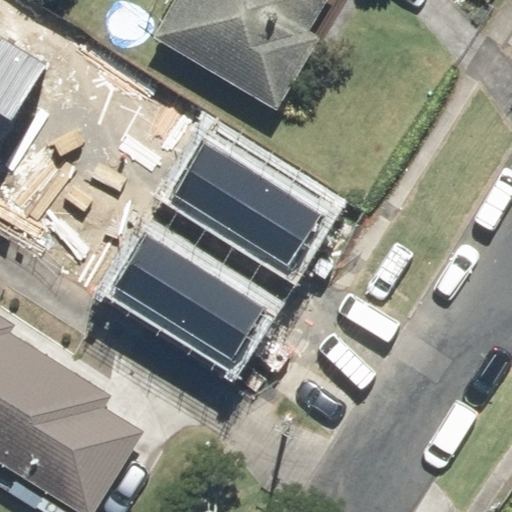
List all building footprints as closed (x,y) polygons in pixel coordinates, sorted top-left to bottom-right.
[(187,0),(168,38),(293,103),(347,0),(187,0)] [(0,36),(0,150),(51,69),(0,36)] [(204,142),(174,190),(290,262),(320,215),(204,142)] [(152,233),(122,281),(238,353),(268,306),(152,233)] [(0,334),(0,458),(83,511),(86,511),(142,426),(0,334)]
